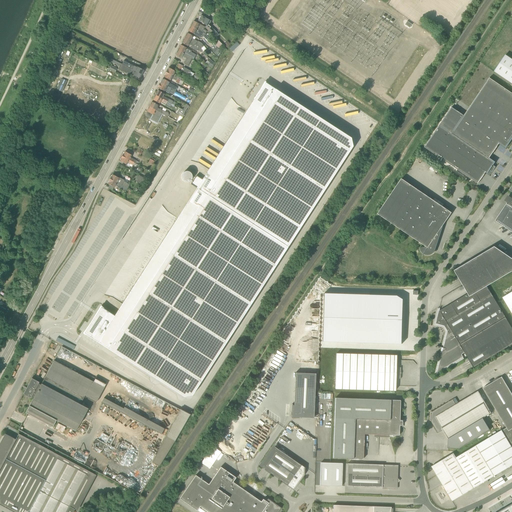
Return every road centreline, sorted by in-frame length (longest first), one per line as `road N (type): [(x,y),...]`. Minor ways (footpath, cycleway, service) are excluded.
road 1 (track): [(504,0),(155,511)]
road 2 (secondary): [(0,365),(195,0)]
road 3 (unclassified): [(511,163),(429,284),(422,384)]
road 4 (unclassified): [(296,504),(425,499)]
